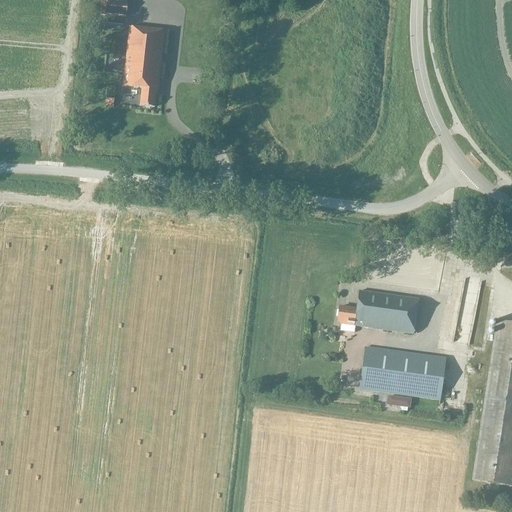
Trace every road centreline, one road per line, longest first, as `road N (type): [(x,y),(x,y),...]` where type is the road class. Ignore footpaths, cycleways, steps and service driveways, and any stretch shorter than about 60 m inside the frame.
road 1 (unclassified): [(0,170),(389,208),(423,198),(463,165)]
road 2 (primary): [(463,165),(421,79),(416,0)]
